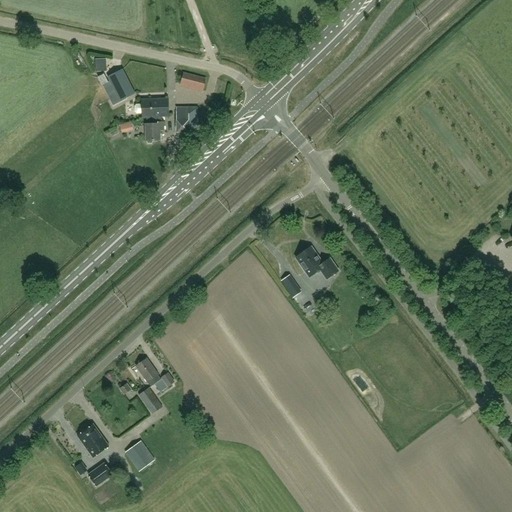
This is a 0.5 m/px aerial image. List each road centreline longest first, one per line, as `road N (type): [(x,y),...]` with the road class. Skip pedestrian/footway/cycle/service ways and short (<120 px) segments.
road 1 (unclassified): [(0,460),(265,215),(325,175)]
road 2 (secondary): [(0,348),(262,102)]
road 3 (tertiary): [(511,417),(325,175)]
road 4 (unclassified): [(262,102),(220,68),(0,21)]
road 5 (secondary): [(262,102),(367,0)]
